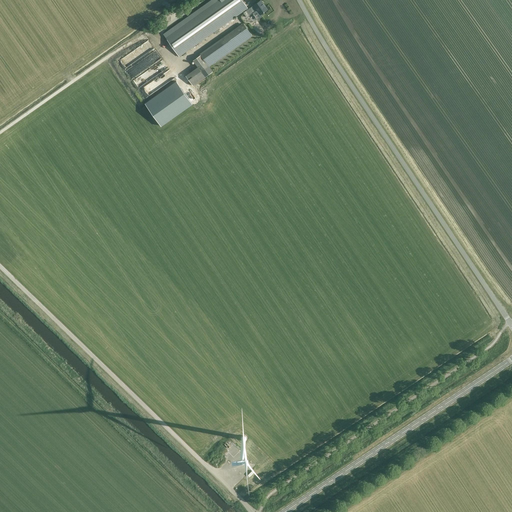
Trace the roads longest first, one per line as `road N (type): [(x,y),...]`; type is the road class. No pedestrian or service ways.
road 1 (tertiary): [(511,324),(299,0)]
road 2 (track): [(0,265),(252,511)]
road 3 (track): [(0,133),(138,38),(153,39),(176,69),(239,22)]
road 4 (secondary): [(285,511),(511,359)]
